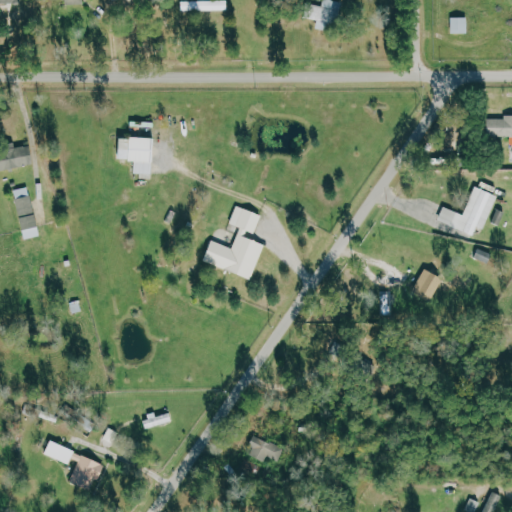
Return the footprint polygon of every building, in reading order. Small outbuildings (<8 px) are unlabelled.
[(324,0),(320,29),(340,32),(344,3),(326,0),(324,0)] [(184,2),(184,12),(225,11),(225,1),(184,2)] [(471,34),(471,18),(455,18),(455,34),(471,34)] [(493,138),(511,137),(511,118),(492,119),(493,138)] [(157,175),(158,139),(125,138),(124,160),(139,161),(138,174),(157,175)] [(0,171),(37,166),(34,147),(0,151),(0,171)] [(16,191),(26,240),(43,237),(32,187),(16,191)] [(501,195),(478,187),(468,215),(447,207),(442,223),(478,236),(481,228),(489,230),(501,195)] [(256,280),(268,244),(256,240),(265,215),(240,206),(233,225),(243,228),(236,249),(215,241),(208,263),(256,280)] [(446,278),(429,269),(417,291),(432,301),(446,278)] [(173,412),(147,419),(150,429),(176,423),(173,412)] [(249,452),(267,463),(271,456),(280,462),(287,450),(259,435),(249,452)] [(74,465),(76,460),(81,462),(73,482),(98,492),(109,463),(54,442),(49,455),(74,465)] [(497,511),(506,497),(496,491),(483,511),(497,511)]
